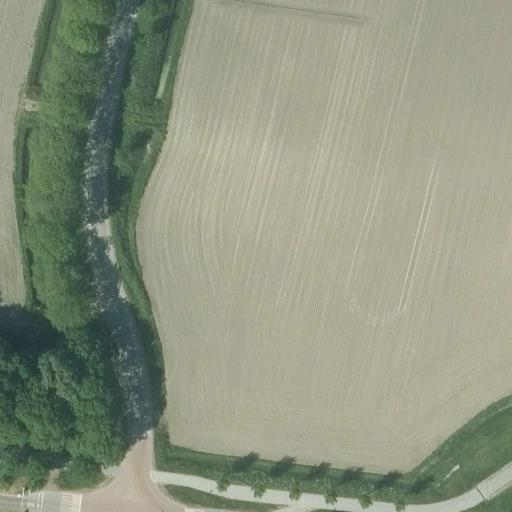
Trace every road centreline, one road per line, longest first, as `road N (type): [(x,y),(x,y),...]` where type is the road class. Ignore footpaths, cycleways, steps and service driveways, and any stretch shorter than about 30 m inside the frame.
road 1 (unclassified): [(134,511),(135,383),(108,289),(95,201),(99,126),(129,0)]
road 2 (secondary): [(130,511),(0,501)]
